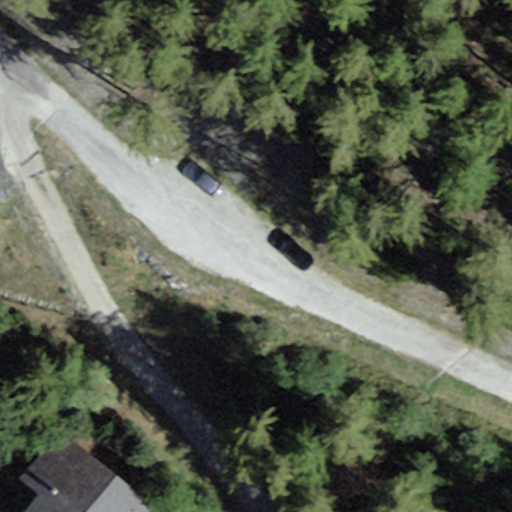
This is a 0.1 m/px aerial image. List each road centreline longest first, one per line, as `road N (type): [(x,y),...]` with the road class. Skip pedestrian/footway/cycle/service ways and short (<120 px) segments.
road 1 (track): [(511,393),(228,255),(56,96),(0,86)]
road 2 (track): [(0,111),(81,295),(214,432),(266,511)]
